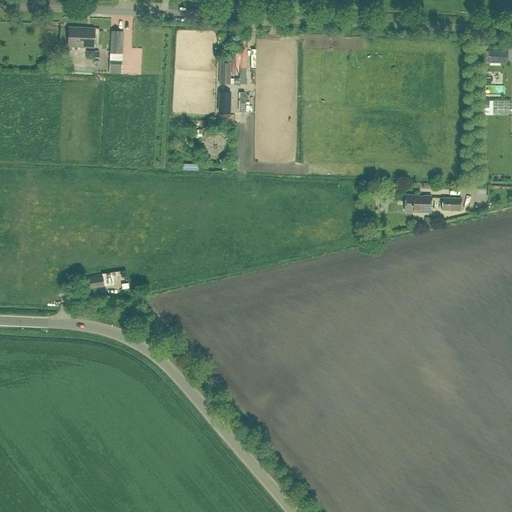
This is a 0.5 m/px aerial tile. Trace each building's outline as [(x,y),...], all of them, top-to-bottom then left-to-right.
[(79,28),(69,27),(68,46),(93,47),(94,30),(79,29),(79,28)] [(110,53),(109,73),(121,74),(122,54),(124,31),(111,31),(110,53)] [(238,66),(248,65),(247,39),(237,40),(238,66)] [(489,50),(489,63),(501,63),(501,50),(489,50)] [(219,84),(230,84),(231,63),(219,63),(219,84)] [(229,112),(230,93),(219,93),(219,112),(229,112)] [(431,196),(405,195),(404,211),(430,212),(431,196)] [(441,197),(441,210),(460,211),(461,198),(441,197)] [(102,276),(85,279),(87,289),(103,286),(102,276)]
